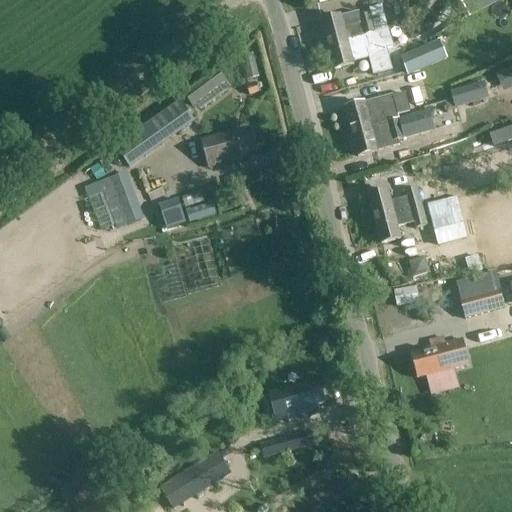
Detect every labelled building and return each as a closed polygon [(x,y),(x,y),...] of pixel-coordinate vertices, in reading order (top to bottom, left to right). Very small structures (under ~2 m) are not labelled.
[(460,0),(470,17),(502,0),(460,0)] [(321,23),(327,47),(374,34),(373,30),(375,30),(370,16),(357,19),(359,25),(343,29),(340,18),(321,23)] [(327,47),(334,72),(353,67),(352,63),(369,58),(374,76),(392,72),(386,50),(392,49),(387,31),(374,34),(327,47)] [(408,79),(448,62),(439,42),(400,59),(408,79)] [(346,73),(331,77),(334,90),(349,87),(346,73)] [(484,84),(452,93),(457,110),(488,101),(484,84)] [(344,110),(350,133),(397,122),(404,119),(411,116),(406,99),(394,103),(393,97),(344,110)] [(114,150),(129,171),(194,124),(180,102),(114,150)] [(396,148),(395,143),(434,133),(429,112),(404,119),(397,122),(350,133),(357,158),(377,153),(377,154),(396,148)] [(243,130),(202,141),(209,168),(250,158),(249,152),(256,150),(252,132),(244,134),(243,130)] [(445,151),(422,155),(426,174),(449,170),(445,151)] [(98,184),(116,233),(143,222),(125,174),(98,184)] [(367,199),(374,223),(422,210),(423,209),(418,190),(406,193),(407,199),(391,203),(388,193),(387,193),(367,199)] [(185,210),(205,204),(202,194),(182,201),(185,210)] [(213,205),(185,213),(188,226),(216,217),(213,205)] [(397,229),(413,225),(415,231),(427,228),(422,210),(374,223),(381,247),(400,241),(397,229)] [(511,271),(496,275),(499,289),(511,286),(511,271)] [(465,321),(505,310),(499,290),(459,301),(465,321)] [(462,342),(410,355),(417,381),(469,368),(462,342)] [(310,384),(269,396),(277,424),(318,412),(316,407),(324,405),(319,386),(311,388),(310,384)] [(307,434),(261,446),(264,461),(311,448),(307,434)] [(217,456),(160,491),(173,511),(230,476),(217,456)]
